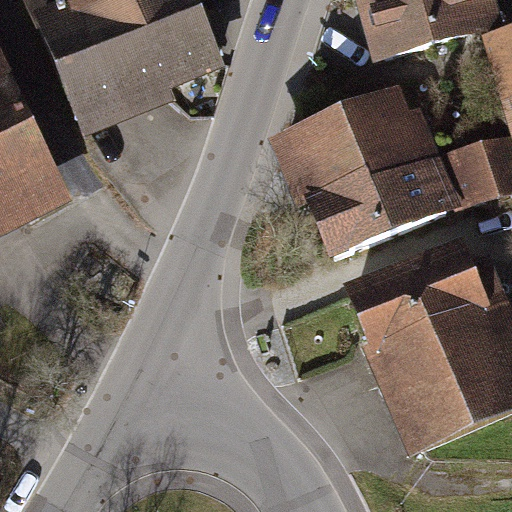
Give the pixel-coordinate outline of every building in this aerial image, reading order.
[(225,79),(191,0),(8,0),(71,145),(225,79)] [(507,41),(495,0),(362,0),(384,75),(488,46),(507,41)] [(511,39),(507,41),(488,46),(511,139),(511,39)] [(0,250),(69,217),(0,77),(0,250)] [(431,177),(400,101),(274,151),(323,272),(449,222),(431,177)] [(480,228),(505,221),(487,156),(462,162),(480,228)] [(511,271),(487,281),(474,248),(352,295),(409,442),(436,432),(442,449),(511,422),(511,271)]
